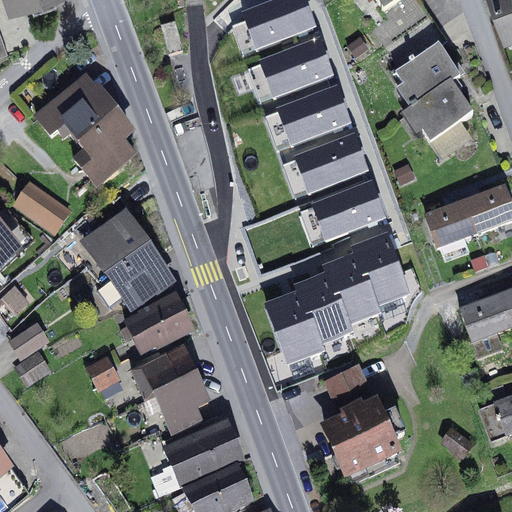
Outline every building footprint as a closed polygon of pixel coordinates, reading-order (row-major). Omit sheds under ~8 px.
[(8,0),(12,9),(25,5),(29,16),(54,6),(51,0),(8,0)] [(242,57),(254,52),(255,55),(316,32),(304,0),(286,0),(241,17),(242,21),(230,25),(242,57)] [(375,0),(389,20),(392,25),(422,5),(418,0),(375,0)] [(511,29),(511,0),(491,0),(504,33),(511,29)] [(392,25),(401,37),(430,17),(422,5),(392,25)] [(439,30),(430,17),(401,37),(409,50),(439,30)] [(409,50),(401,37),(392,25),(389,20),(373,31),(398,67),(392,71),(396,77),(418,62),(409,50)] [(161,28),(169,57),(183,53),(175,24),(161,28)] [(396,77),(417,108),(452,85),(460,79),(439,49),(448,43),(439,30),(409,50),(418,62),(396,77)] [(260,104),(272,99),(273,102),(334,80),(320,41),(259,64),(260,68),(248,72),(260,104)] [(352,53),(356,60),(366,54),(361,47),(352,53)] [(473,116),(452,85),(417,108),(409,114),(431,146),(458,127),(473,116)] [(78,88),(61,102),(71,114),(88,100),(78,88)] [(277,151),(289,146),(290,149),(351,126),(337,88),(276,111),(277,115),(265,119),(277,151)] [(64,140),(70,135),(78,145),(116,115),(97,93),(88,100),(71,114),(61,102),(37,121),(52,139),(59,133),(64,140)] [(121,142),(131,134),(116,115),(78,145),(85,154),(75,161),(97,188),(134,159),(121,142)] [(468,141),(458,127),(431,146),(440,160),(468,141)] [(295,199),(307,195),(308,197),(369,175),(355,137),(294,159),(295,163),(283,167),(295,199)] [(397,178),(401,185),(411,179),(407,172),(397,178)] [(312,247),(325,242),(326,245),(387,222),(373,184),(311,207),(313,211),(301,215),(312,247)] [(15,207),(56,235),(70,215),(29,187),(15,207)] [(466,206),(477,237),(511,224),(511,215),(504,192),(466,206)] [(126,215),(129,212),(120,200),(117,202),(126,215)] [(473,253),(468,240),(477,237),(466,206),(427,220),(438,251),(441,250),(446,263),(473,253)] [(0,223),(8,216),(4,212),(0,215),(0,223)] [(0,264),(28,239),(8,216),(0,223),(0,264)] [(96,239),(86,246),(110,282),(152,257),(125,218),(106,232),(96,239)] [(101,225),(91,232),(96,239),(106,232),(101,225)] [(410,299),(393,256),(386,237),(352,250),(354,257),(359,269),(363,267),(380,310),(410,299)] [(55,257),(71,276),(83,266),(66,247),(55,257)] [(142,308),(172,288),(152,257),(110,282),(112,284),(98,293),(109,310),(125,299),(133,311),(141,306),(142,308)] [(363,267),(359,269),(354,257),(322,269),(325,275),(327,281),(332,280),(350,328),(382,316),(380,310),(363,267)] [(297,293),(301,291),(323,348),(353,336),(350,328),(332,280),(327,281),(325,275),(294,287),(297,293)] [(511,295),(510,296),(507,289),(506,285),(495,289),(511,331),(511,330),(511,295)] [(501,351),(496,336),(511,331),(495,289),(486,292),(487,296),(490,303),(482,306),(461,314),(478,359),(501,351)] [(0,301),(13,317),(28,306),(16,290),(0,301)] [(297,293),(264,306),(288,368),(325,353),(323,348),(301,291),(297,293)] [(479,299),(482,306),(490,303),(487,296),(479,299)] [(151,352),(152,353),(191,335),(176,304),(127,328),(141,357),(151,352)] [(37,330),(12,346),(21,360),(46,344),(37,330)] [(146,404),(156,399),(196,380),(183,353),(160,364),(158,361),(141,367),(143,371),(133,376),(146,404)] [(19,370),(29,385),(46,374),(36,359),(19,370)] [(89,373),(98,392),(117,382),(107,364),(89,373)] [(391,444),(405,438),(395,416),(381,422),(357,372),(346,377),(330,384),(342,412),(358,404),(360,408),(344,416),(347,422),(343,424),(327,431),(339,458),(334,462),(338,471),(344,470),(347,477),(396,455),(391,444)] [(196,413),(209,407),(196,380),(156,399),(172,437),(201,423),(196,413)] [(98,392),(103,400),(121,390),(117,382),(98,392)] [(358,404),(342,412),(330,384),(325,386),(343,424),(347,422),(344,416),(360,408),(358,404)] [(511,402),(482,413),(493,443),(511,435),(511,402)] [(105,426),(94,431),(101,446),(112,441),(105,426)] [(154,481),(161,498),(241,465),(225,427),(187,442),(189,447),(168,456),(175,472),(154,481)] [(443,444),(463,460),(472,449),(454,436),(443,444)] [(347,477),(353,487),(401,466),(396,455),(347,477)] [(0,498),(9,511),(30,497),(6,464),(1,467),(0,464),(0,498)] [(179,511),(233,511),(249,504),(236,474),(185,495),(186,497),(174,502),(179,511)]
